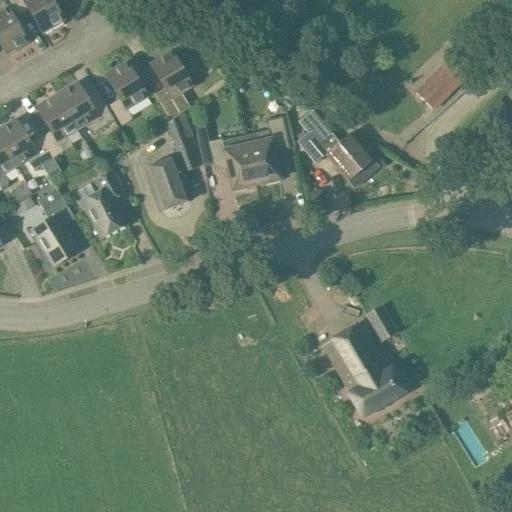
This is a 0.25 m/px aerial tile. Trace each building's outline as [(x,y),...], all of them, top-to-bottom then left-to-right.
[(27,43),(1,0),(0,0),(0,44),(7,56),(27,43)] [(8,0),(18,16),(28,10),(43,34),(63,21),(50,0),(8,0)] [(192,87),(171,53),(150,65),(165,89),(154,96),(170,122),(189,109),(180,94),(192,87)] [(470,73),(454,57),(416,94),(432,110),(470,73)] [(147,98),(126,64),(105,76),(120,100),(109,106),(122,127),(132,121),(126,110),(147,98)] [(77,84),(57,96),(77,131),(88,124),(94,134),(114,122),(102,102),(92,108),(77,84)] [(51,133),(40,139),(53,159),(72,148),(66,137),(77,131),(57,96),(36,109),(51,133)] [(339,143),(312,111),(299,123),(308,134),(297,143),(315,165),(326,156),(349,183),(349,182),(354,188),(379,167),(373,160),(374,160),(351,133),(339,143)] [(192,139),(184,115),(168,125),(186,174),(199,169),(189,141),(192,139)] [(268,131),(245,135),(256,186),(266,183),(267,186),(280,183),(274,154),(290,150),(283,118),(266,122),(268,131)] [(15,121),(0,130),(0,142),(16,168),(26,161),(33,172),(53,159),(40,139),(30,145),(15,121)] [(256,186),(245,135),(222,140),(209,143),(214,168),(227,165),(234,194),(247,191),(247,188),(256,186)] [(16,168),(0,142),(0,191),(6,187),(8,182),(3,175),(16,168)] [(382,154),(374,160),(382,169),(389,163),(382,154)] [(191,202),(176,158),(145,169),(161,213),(191,202)] [(125,194),(113,172),(94,182),(99,193),(81,202),(100,239),(127,225),(114,200),(125,194)] [(396,172),(392,176),(393,180),(397,183),(402,183),(404,180),(404,175),(401,172),(396,172)] [(74,221),(56,190),(37,202),(49,221),(31,232),(53,268),(78,252),(63,227),(74,221)] [(399,333),(383,306),(365,317),(374,334),(371,337),(363,323),(323,347),(350,394),(349,394),(363,418),(405,394),(391,370),(390,371),(376,347),(399,333)]
